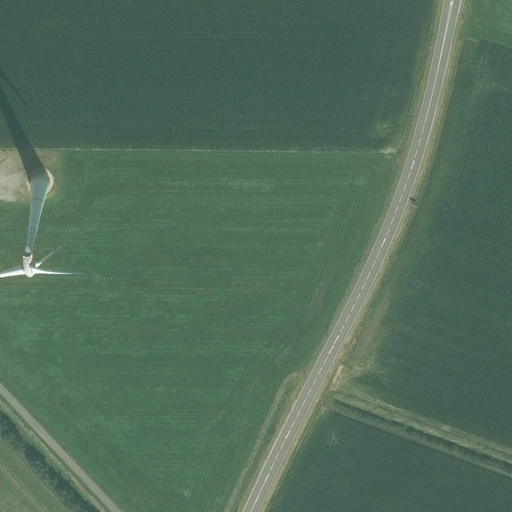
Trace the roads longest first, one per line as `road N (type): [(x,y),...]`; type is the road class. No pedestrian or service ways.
road 1 (secondary): [(443,41),(383,240),(251,511)]
road 2 (unclassified): [(117,511),(0,386)]
